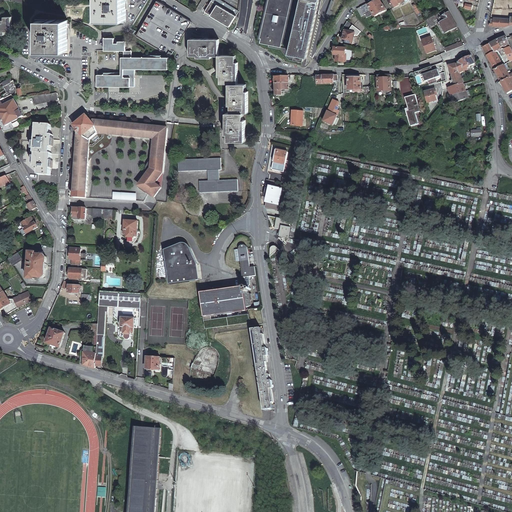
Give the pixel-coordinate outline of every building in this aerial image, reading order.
[(0,0),(0,34),(4,34),(4,31),(12,32),(12,17),(5,17),(4,21),(0,20),(0,0)] [(125,0),(99,0),(99,20),(126,20),(125,0)] [(268,46),(281,49),(291,0),(268,0),(261,43),(269,44),(268,46)] [(300,0),(288,54),(306,58),(316,14),(318,14),(321,0),(300,0)] [(330,10),(334,11),(340,0),(332,0),(334,0),(330,10)] [(378,0),(372,0),(367,3),(374,14),(375,16),(386,10),(379,0),(378,0)] [(157,1),(136,35),(170,55),(191,21),(157,1)] [(230,26),(237,15),(212,1),(205,11),(230,26)] [(367,3),(360,7),(364,14),(366,18),(374,14),(367,3)] [(440,17),(439,14),(427,21),(431,28),(438,24),(440,23),(441,25),(446,33),(457,27),(449,12),(440,17)] [(511,24),(511,16),(511,18),(494,18),(494,26),(506,27),(511,24)] [(68,20),(36,19),(35,26),(41,26),(40,50),(67,51),(68,20)] [(361,31),(347,21),(343,27),(350,31),(345,30),(343,41),(353,43),(355,35),(358,36),(361,31)] [(510,45),(506,36),(497,40),(502,48),(503,47),(505,46),(505,47),(510,45)] [(105,37),(105,50),(124,51),(124,72),(118,72),(118,75),(97,75),(97,87),(135,87),(136,69),(168,69),(168,57),(148,57),(148,55),(143,55),(143,57),(132,57),(132,51),(126,50),(126,41),(118,41),(118,43),(114,43),(114,37),(105,37)] [(432,37),(422,40),(427,53),(437,50),(432,37)] [(218,38),(190,38),(190,53),(197,54),(197,57),(211,57),(211,54),(218,54),(218,76),(222,76),(222,83),(229,83),(228,105),(233,105),(232,112),(227,112),(227,134),(231,134),(231,141),(246,141),(246,119),(242,119),(242,112),(248,112),(249,90),(245,90),(245,83),(238,83),(239,61),(235,61),(235,55),(223,54),(223,48),(218,48),(218,38)] [(506,64),(510,62),(507,55),(505,50),(503,50),(502,48),(497,40),(490,44),(495,53),(496,53),(498,52),(506,64)] [(447,52),(464,45),(463,42),(445,48),(447,52)] [(346,45),(338,43),(337,48),(335,48),(335,59),(336,59),(336,61),(345,61),(346,45)] [(495,53),(490,44),(483,47),(488,56),(495,53)] [(488,56),(494,68),(502,63),(496,53),(495,53),(488,56)] [(470,66),(476,63),(472,56),(459,62),(459,63),(457,63),(459,72),(460,73),(468,69),(467,68),(471,66),(470,66)] [(449,64),(452,74),(459,72),(457,63),(456,62),(453,63),(449,64)] [(495,70),(502,82),(510,78),(505,67),(506,66),(505,65),(495,70)] [(431,66),(422,69),(426,81),(428,80),(430,84),(438,82),(436,77),(440,76),(438,69),(433,71),(431,66)] [(451,87),(463,83),(460,73),(459,72),(452,74),(454,81),(450,82),(451,87)] [(323,75),(318,75),(317,76),(314,76),(314,80),(316,80),(316,84),(323,83),(323,75)] [(323,75),(323,83),(333,83),(333,81),(333,75),(323,75)] [(390,75),(378,75),(378,91),(391,90),(390,75)] [(12,81),(10,77),(4,81),(2,83),(4,86),(12,81)] [(361,77),(349,77),(349,90),(361,90),(361,84),(361,77)] [(502,82),(508,94),(511,91),(511,84),(510,80),(511,79),(511,77),(510,78),(502,82)] [(13,80),(12,81),(4,86),(4,88),(6,92),(2,96),(3,98),(2,98),(2,100),(11,95),(13,97),(16,97),(15,86),(13,80)] [(289,83),(276,83),(276,95),(284,95),(284,93),(283,93),(282,90),(289,90),(289,83)] [(466,91),(464,85),(463,83),(451,87),(448,88),(451,95),(466,91)] [(435,89),(425,92),(428,102),(437,100),(436,95),(437,94),(435,89)] [(468,97),(466,91),(451,95),(454,103),(468,97)] [(35,104),(59,100),(57,93),(47,94),(46,94),(33,96),(35,104)] [(4,105),(14,100),(11,95),(2,100),(1,100),(4,105)] [(416,95),(406,98),(410,111),(407,112),(411,126),(419,124),(416,113),(420,111),(416,95)] [(338,102),(333,99),(323,121),(332,125),(333,124),(336,117),(339,110),(337,109),(338,107),(337,106),(338,103),(338,102)] [(1,100),(0,100),(0,123),(5,132),(22,127),(18,119),(24,116),(14,100),(4,105),(1,100)] [(303,111),(292,111),(291,125),(301,126),(302,118),(303,119),(303,111)] [(92,121),(87,115),(74,126),(78,130),(77,131),(79,132),(75,136),(76,138),(73,140),(78,145),(74,197),(87,198),(90,140),(99,133),(152,138),(151,142),(153,142),(152,159),(164,160),(167,128),(94,120),(92,121)] [(20,158),(32,180),(57,182),(61,125),(37,123),(24,126),(23,132),(21,133),(20,158)] [(189,133),(178,132),(177,140),(193,141),(194,130),(190,130),(189,133)] [(4,159),(7,165),(10,164),(1,149),(0,149),(0,157),(1,158),(0,159),(1,161),(4,159)] [(293,171),(294,165),(286,164),(289,153),(277,150),(272,169),(284,172),(285,169),(293,171)] [(190,159),(179,160),(179,171),(208,170),(208,180),(199,181),(200,192),(238,191),(238,180),(218,180),(218,170),(222,170),(221,158),(197,159),(197,158),(190,158),(190,159)] [(163,173),(164,160),(152,159),(151,168),(145,176),(162,187),(162,180),(159,178),(163,173)] [(6,175),(0,177),(0,186),(10,181),(6,175)] [(155,197),(162,187),(145,176),(140,184),(140,185),(140,186),(141,187),(149,193),(155,197)] [(284,176),(282,183),(288,184),(290,185),(291,178),(284,176)] [(268,198),(267,207),(278,210),(283,189),(282,189),(282,188),(282,189),(274,187),(275,181),(268,179),(265,195),(265,196),(265,197),(266,197),(268,198)] [(38,208),(30,195),(27,197),(30,203),(28,204),(31,210),(35,208),(36,209),(38,208)] [(86,208),(74,207),(73,217),(80,217),(80,219),(86,219),(86,208)] [(92,215),(92,218),(105,219),(105,209),(93,209),(92,215)] [(105,209),(105,219),(114,219),(115,210),(105,209)] [(24,229),(20,231),(23,236),(38,227),(35,222),(33,223),(30,218),(22,223),(25,228),(24,228),(24,229)] [(291,230),(293,221),(285,219),(277,218),(275,227),(291,230)] [(128,236),(134,237),(135,236),(135,235),(137,235),(137,230),(138,230),(139,221),(125,220),(125,229),(125,230),(125,234),(127,235),(127,236),(128,236)] [(289,237),(291,230),(275,227),(275,229),(280,230),(279,239),(284,243),(289,237)] [(250,239),(249,237),(247,236),(245,236),(244,235),(243,235),(241,236),(240,236),(238,237),(237,238),(236,239),(232,244),(229,249),(228,251),(228,252),(227,255),(226,260),(226,262),(227,263),(227,264),(242,270),(243,277),(256,275),(254,258),(249,259),(247,249),(252,248),(251,242),(251,240),(250,239)] [(171,284),(197,280),(194,264),(198,264),(190,246),(190,245),(188,243),(187,243),(186,242),(184,242),(183,243),(181,243),(171,248),(174,267),(169,268),(171,284)] [(81,249),(71,248),(70,259),(72,259),(72,264),(80,265),(80,260),(86,261),(87,254),(81,253),(81,249)] [(22,259),(18,252),(9,259),(13,266),(22,259)] [(36,252),(30,252),(28,278),(35,279),(35,277),(43,278),(44,277),(45,277),(45,276),(45,275),(46,270),(47,264),(46,263),(47,257),(46,256),(46,255),(45,255),(44,255),(36,254),(36,252)] [(87,269),(70,268),(69,278),(70,277),(70,279),(78,279),(78,278),(87,279),(87,269)] [(82,285),(69,285),(69,292),(78,293),(78,294),(80,294),(80,288),(82,288),(82,285)] [(244,286),(202,292),(205,317),(212,315),(212,319),(206,320),(207,329),(250,322),(248,314),(242,314),(242,311),(248,310),(248,307),(252,305),(249,292),(245,292),(244,286)] [(19,307),(33,301),(29,292),(14,298),(14,299),(10,302),(4,291),(2,292),(3,292),(0,293),(0,310),(5,308),(8,314),(13,311),(19,308),(19,307)] [(98,324),(97,335),(97,347),(97,353),(96,365),(102,365),(102,357),(103,357),(105,333),(106,309),(108,309),(108,306),(140,308),(141,293),(100,291),(100,302),(98,324)] [(255,308),(249,309),(251,325),(258,324),(255,308)] [(134,318),(122,317),(121,326),(119,326),(118,337),(124,337),(125,339),(128,339),(131,338),(131,334),(131,332),(133,332),(133,328),(134,328),(134,318)] [(65,333),(52,328),(47,342),(60,347),(65,333)] [(270,388),(273,388),(272,380),(269,380),(265,355),(268,355),(267,347),(264,348),(261,328),(253,329),(264,409),(273,408),(276,408),(275,404),(272,404),(270,388)] [(88,359),(87,365),(95,368),(96,365),(97,353),(94,353),(93,353),(94,346),(85,345),(84,352),(81,351),(81,358),(88,359)] [(160,369),(160,356),(147,356),(147,368),(160,369)] [(155,511),(161,428),(146,427),(139,511),(155,511)]
